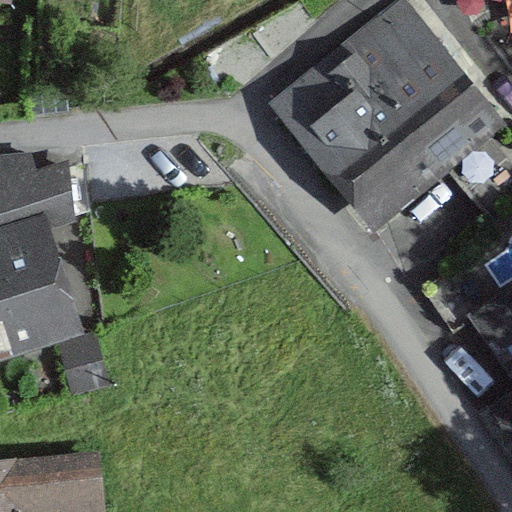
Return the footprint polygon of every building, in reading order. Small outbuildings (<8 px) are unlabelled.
[(356,212),(475,115),(405,30),(286,128),(356,212)] [(511,187),(511,164),(488,136),(448,171),(484,212),(511,187)] [(0,350),(40,335),(9,233),(54,215),(40,164),(0,166),(0,350)] [(511,318),(492,332),(511,362),(511,402),(504,407),(511,418),(511,318)] [(78,511),(71,451),(0,460),(0,511),(78,511)]
